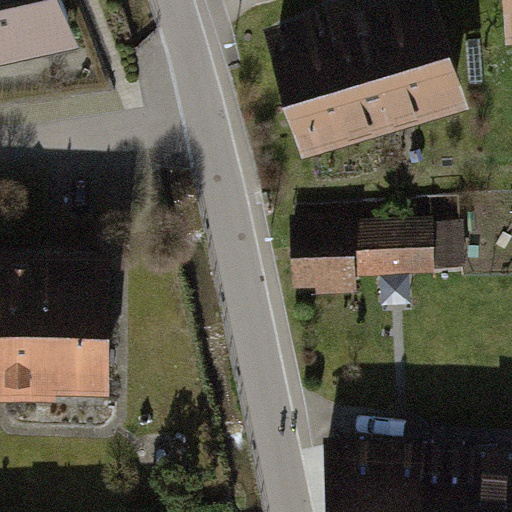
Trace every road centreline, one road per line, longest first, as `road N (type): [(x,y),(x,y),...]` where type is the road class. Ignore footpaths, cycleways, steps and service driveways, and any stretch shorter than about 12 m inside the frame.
road 1 (residential): [(211,122),(294,511)]
road 2 (residential): [(0,141),(211,122)]
road 3 (residential): [(178,0),(211,122)]
